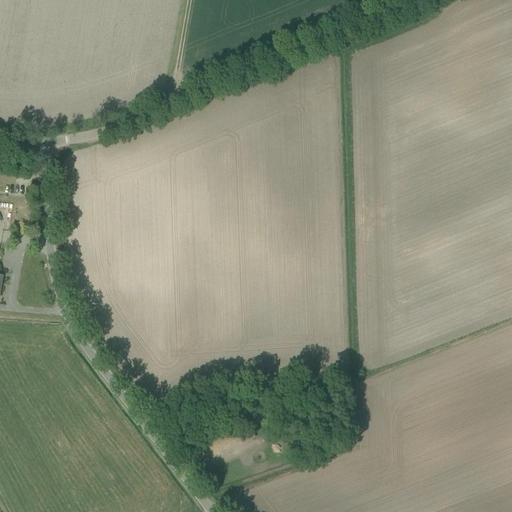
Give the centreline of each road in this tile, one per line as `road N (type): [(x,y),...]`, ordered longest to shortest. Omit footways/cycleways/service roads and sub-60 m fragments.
road 1 (unclassified): [(211,511),(85,345),(60,292),(48,143)]
road 2 (unclassified): [(48,143),(149,117),(430,0)]
